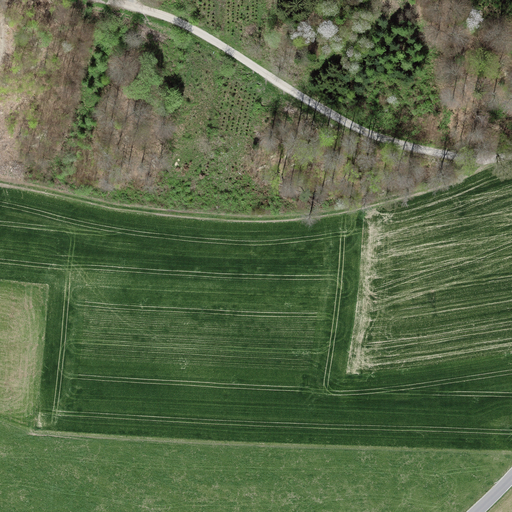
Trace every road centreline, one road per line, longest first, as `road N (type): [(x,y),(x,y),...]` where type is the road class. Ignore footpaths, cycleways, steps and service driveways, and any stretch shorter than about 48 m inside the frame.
road 1 (track): [(0,183),(138,210),(280,217),(396,197),(500,157)]
road 2 (track): [(511,155),(478,159),(381,138),(175,19),(111,0)]
